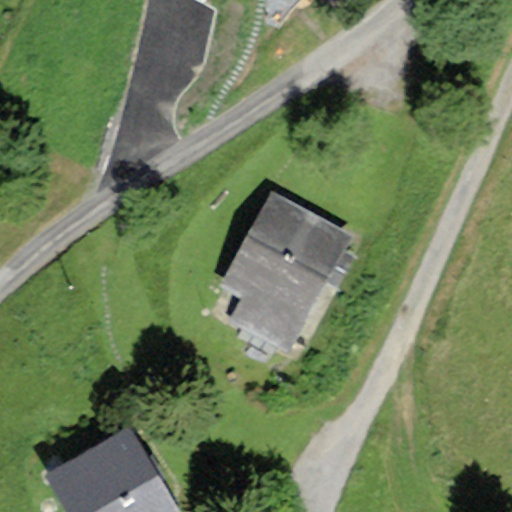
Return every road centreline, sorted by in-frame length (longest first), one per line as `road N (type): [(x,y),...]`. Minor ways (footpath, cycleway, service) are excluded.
road 1 (residential): [(0,292),(73,229),(395,0)]
road 2 (track): [(434,511),(402,368),(385,361)]
